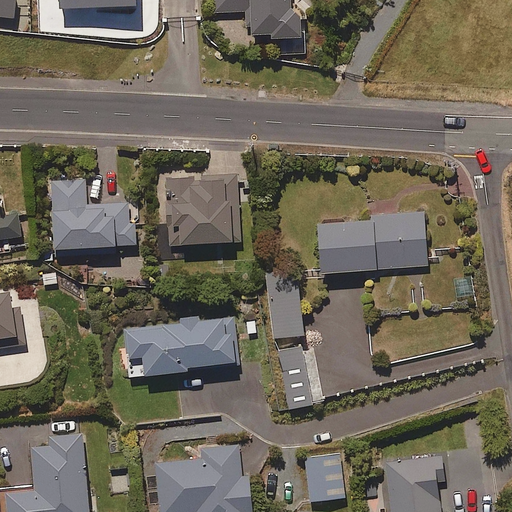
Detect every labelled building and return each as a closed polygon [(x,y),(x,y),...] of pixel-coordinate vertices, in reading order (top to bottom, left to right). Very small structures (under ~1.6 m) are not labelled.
[(15,0),(0,0),(0,21),(13,22),(17,23),(19,0),(15,0)] [(215,0),(217,16),(247,15),(248,30),(254,29),(255,43),(275,42),(275,47),(306,45),(305,23),(294,23),(292,0),(215,0)] [(227,197),(226,176),(166,178),(168,242),(234,240),(232,197),(227,197)] [(131,218),(130,198),(87,201),(86,178),(52,180),(57,253),(116,249),(116,243),(138,241),(136,218),(131,218)] [(0,250),(11,249),(9,234),(22,232),(19,209),(3,211),(0,192),(0,250)] [(320,220),(323,271),(428,265),(425,213),(320,220)] [(305,333),(298,265),(267,269),(274,337),(305,333)] [(0,330),(18,328),(14,288),(0,289),(0,330)] [(224,310),(181,314),(181,321),(127,326),(131,369),(190,364),(189,359),(237,354),(234,326),(225,327),(224,310)] [(314,402),(303,342),(279,346),(290,406),(314,402)] [(0,487),(2,511),(91,511),(84,431),(50,434),(50,441),(32,443),(36,485),(0,487)] [(243,473),(240,443),(198,447),(199,456),(156,460),(161,511),(171,511),(196,510),(196,511),(247,511),(247,510),(254,509),(250,472),(243,473)] [(342,452),(307,455),(311,498),(345,495),(342,452)] [(446,476),(444,454),(387,461),(393,511),(442,511),(439,477),(446,476)]
